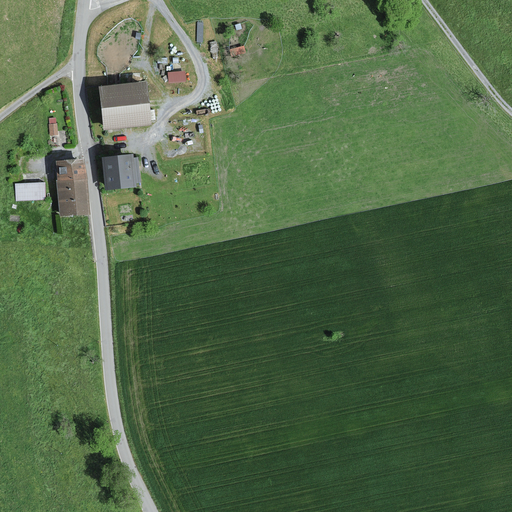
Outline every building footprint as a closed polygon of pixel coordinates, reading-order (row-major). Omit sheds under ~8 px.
[(168,80),(186,80),(185,69),(168,69),(168,80)] [(147,83),(102,87),(106,127),(151,123),(147,83)] [(133,154),(104,157),(108,188),(136,185),(133,154)] [(84,160),(59,162),(61,180),(63,215),(88,213),(85,164),(84,160)] [(15,181),(15,198),(46,197),(45,180),(15,181)]
